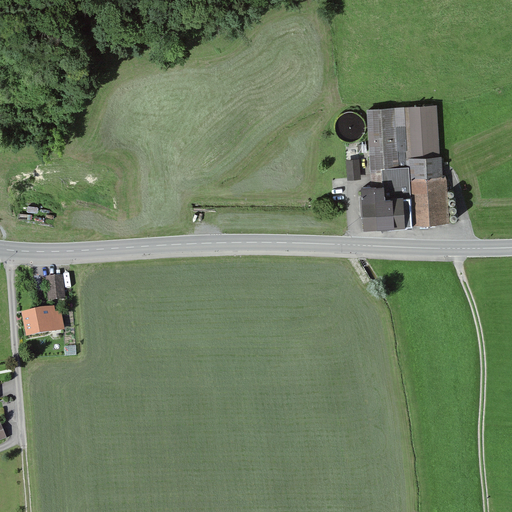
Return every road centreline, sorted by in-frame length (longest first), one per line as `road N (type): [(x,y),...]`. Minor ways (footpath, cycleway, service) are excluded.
road 1 (secondary): [(511,247),(267,242),(9,250)]
road 2 (track): [(457,249),(481,334),(486,511)]
road 3 (residential): [(9,250),(22,429),(0,449)]
